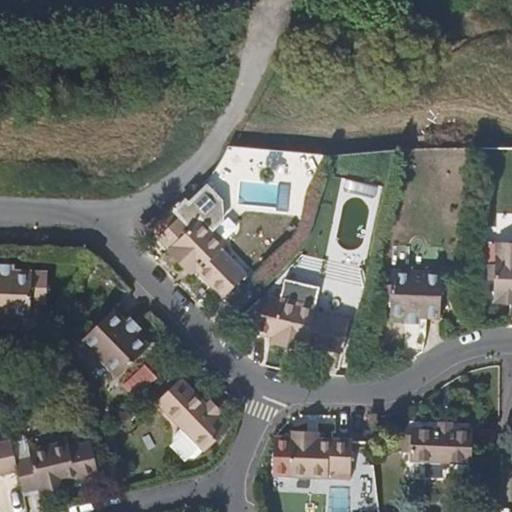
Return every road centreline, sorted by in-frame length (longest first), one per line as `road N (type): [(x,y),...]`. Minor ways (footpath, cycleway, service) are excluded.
road 1 (unclassified): [(73,213),(142,209),(199,166),(241,106),(277,0)]
road 2 (residential): [(269,385),(234,363),(109,231),(73,213)]
road 3 (residential): [(511,342),(456,347),(379,392),(269,385)]
road 4 (residential): [(511,342),(507,511)]
road 5 (residential): [(230,484),(103,511)]
